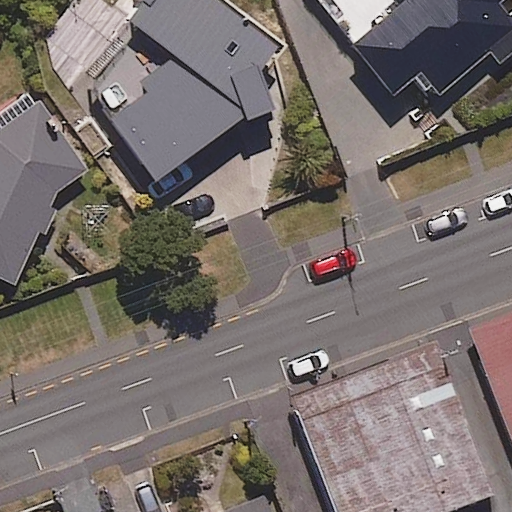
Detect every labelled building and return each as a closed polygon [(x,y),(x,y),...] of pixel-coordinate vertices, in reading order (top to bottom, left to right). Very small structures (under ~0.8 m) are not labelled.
[(239,70),(193,0),(107,0),(53,36),(125,145),(239,70)] [(314,0),(387,96),(414,75),(433,100),(489,57),(494,64),(511,50),(511,3),(509,0),(314,0)] [(41,238),(55,209),(48,206),(57,188),(62,191),(83,166),(36,101),(0,125),(0,282),(11,287),(35,235),(41,238)] [(511,290),(475,305),(511,402),(511,290)] [(442,316),(297,370),(350,511),(376,511),(498,467),(442,316)] [(270,511),(264,494),(217,511),(270,511)]
